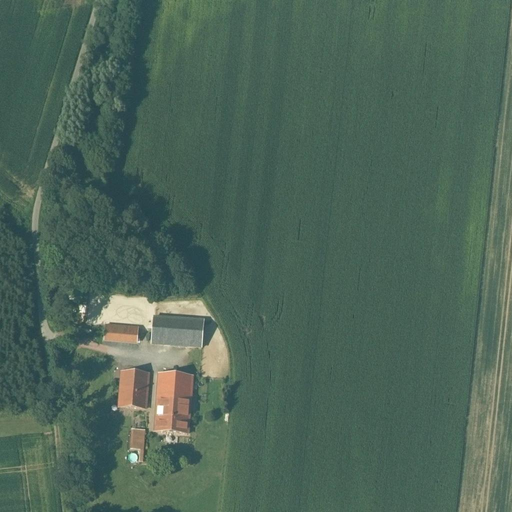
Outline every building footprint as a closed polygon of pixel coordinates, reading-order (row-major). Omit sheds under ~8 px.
[(204,322),(154,319),(152,345),(202,349),(204,322)] [(137,343),(137,326),(103,325),(103,342),(137,343)] [(148,375),(122,373),(119,408),(145,410),(148,375)] [(160,375),(158,410),(172,411),(172,408),(189,409),(191,377),(160,375)] [(158,410),(156,433),(187,435),(189,409),(172,408),(172,411),(158,410)] [(140,462),(145,462),(146,430),(131,430),(131,450),(140,450),(140,462)]
